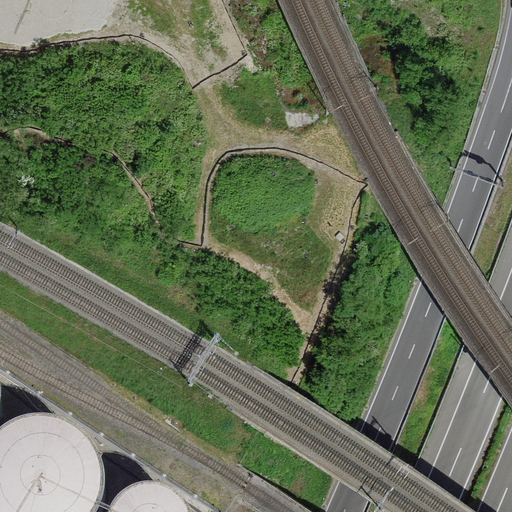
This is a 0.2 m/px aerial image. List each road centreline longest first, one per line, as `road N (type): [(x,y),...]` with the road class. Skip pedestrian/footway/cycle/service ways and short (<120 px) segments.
road 1 (motorway): [(506,100),(346,511)]
road 2 (motorway): [(511,321),(433,511)]
